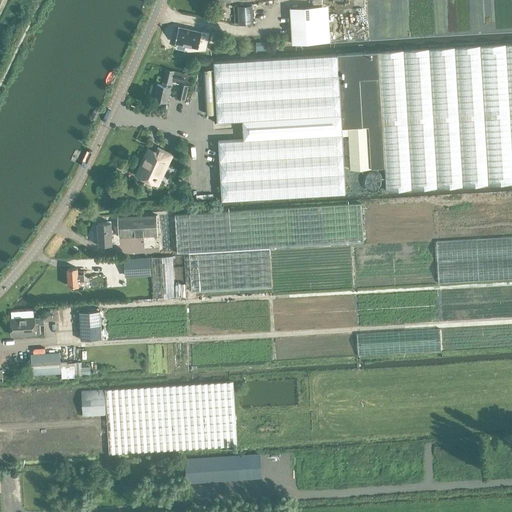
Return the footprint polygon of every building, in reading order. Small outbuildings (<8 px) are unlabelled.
[(290,8),(292,44),(330,41),(328,5),(290,8)] [(252,6),(237,6),(238,25),(253,24),(252,6)] [(176,47),(185,49),(186,45),(199,47),(202,31),(179,26),(175,42),(177,43),(176,47)] [(345,193),(342,128),(348,128),(350,170),(370,169),(384,167),(386,191),(511,183),(511,43),(377,52),(337,54),(337,55),(214,62),(217,121),(242,120),(242,139),(218,141),(221,200),(345,193)] [(186,100),(191,76),(166,70),(161,85),(157,85),(154,99),(167,102),(170,88),(172,81),(180,83),(177,98),(186,100)] [(160,155),(149,150),(138,174),(154,182),(161,169),(164,170),(171,156),(162,152),(160,155)] [(385,182),(384,178),(383,176),(382,174),(380,172),(378,172),(374,171),(371,171),(369,172),(366,173),(364,177),(363,179),(363,181),(363,185),(364,187),(365,189),(367,191),(369,192),(373,193),(376,192),(378,192),(381,190),(383,186),(384,184),(385,182)] [(360,203),(175,214),(177,253),(363,242),(360,204),(360,203)] [(157,216),(118,219),(119,228),(119,237),(158,235),(157,216)] [(99,245),(112,244),(111,224),(98,225),(99,245)] [(272,287),(270,251),(270,248),(189,252),(191,292),(206,291),(272,287)] [(152,257),(154,298),(186,296),(186,284),(174,285),(172,256),(152,257)] [(149,258),(125,259),(126,276),(150,274),(149,258)] [(78,271),(78,268),(68,269),(69,286),(79,285),(79,279),(84,278),(84,271),(78,271)] [(80,339),(101,338),(99,310),(78,311),(80,339)] [(34,318),(11,319),(12,336),(41,334),(40,325),(44,324),(44,318),(34,318)] [(32,375),(61,373),(59,353),(31,355),(32,375)] [(63,360),(62,375),(81,375),(81,361),(63,360)] [(182,384),(105,389),(109,453),(154,451),(236,445),(233,381),(182,384)] [(104,389),(81,391),(83,416),(106,415),(104,389)]
